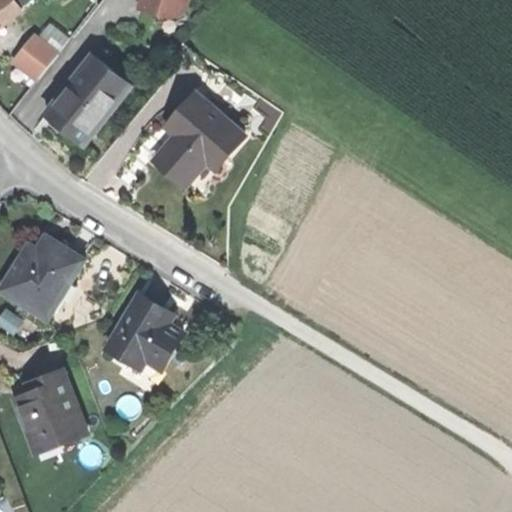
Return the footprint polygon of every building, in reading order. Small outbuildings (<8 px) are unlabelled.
[(0,0),(0,18),(23,3),(20,0),(0,0)] [(141,0),(140,8),(174,18),(184,12),(183,5),(187,5),(188,0),(141,0)] [(20,62),(42,80),(61,56),(39,38),(20,62)] [(93,58),(46,116),(65,131),(84,147),(118,103),(114,100),(126,85),(93,58)] [(179,138),(160,160),(169,168),(177,175),(180,171),(194,182),(209,164),(218,172),(246,138),(197,96),(169,130),(179,138)] [(190,186),(194,182),(180,171),(177,175),(190,186)] [(2,295),(48,324),(85,265),(65,252),(49,242),(41,255),(32,268),(23,262),(2,295)] [(31,249),(23,262),(32,268),(41,255),(31,249)] [(153,306),(142,298),(108,352),(133,368),(138,360),(147,365),(161,374),(185,338),(168,327),(157,320),(163,312),(153,306)] [(174,318),(163,312),(157,320),(168,327),(174,318)] [(141,373),(147,365),(138,360),(133,368),(141,373)] [(18,405),(26,427),(34,424),(42,449),(63,442),(66,450),(89,442),(67,376),(46,383),(50,394),(33,400),(18,405)] [(29,389),(33,400),(50,394),(46,383),(36,387),(29,389)] [(37,460),(66,450),(63,442),(42,449),(34,424),(26,427),(37,460)]
